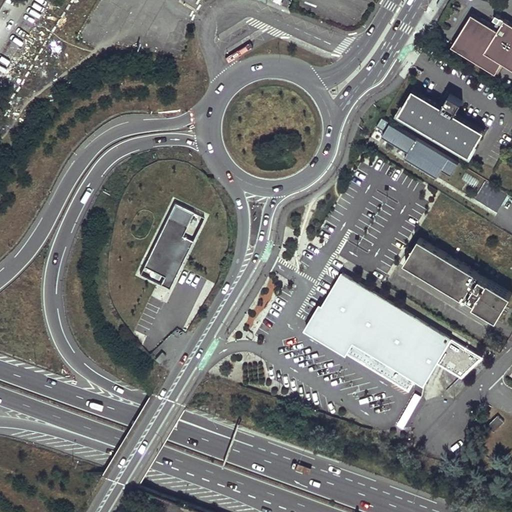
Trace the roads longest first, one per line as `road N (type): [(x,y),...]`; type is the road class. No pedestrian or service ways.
road 1 (motorway): [(271,457),(94,377),(68,355),(52,320),(59,244),(80,197),(115,151),(170,138),(219,156)]
road 2 (secondary): [(233,174),(246,234),(239,269),(92,511)]
road 3 (secondary): [(104,511),(249,273),(283,188)]
road 4 (motorway): [(218,101),(173,123),(101,141),(0,281)]
road 5 (motorway): [(271,457),(0,368)]
road 6 (motorway): [(140,448),(306,511)]
road 7 (motorway): [(412,511),(271,457)]
road 8 (motorway): [(0,396),(140,448)]
road 9 (secondary): [(335,121),(420,0)]
road 10 (motorway): [(0,420),(140,448)]
